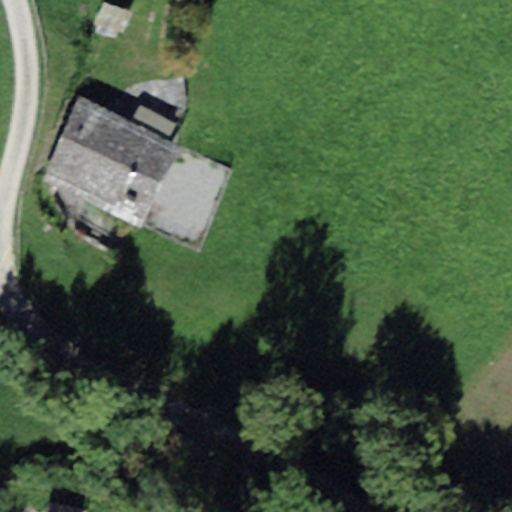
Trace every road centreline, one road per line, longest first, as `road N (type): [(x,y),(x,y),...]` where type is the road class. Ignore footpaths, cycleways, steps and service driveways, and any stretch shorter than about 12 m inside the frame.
road 1 (track): [(360,511),(42,346),(3,296),(0,271)]
road 2 (track): [(0,225),(26,124),(30,64),(16,0)]
